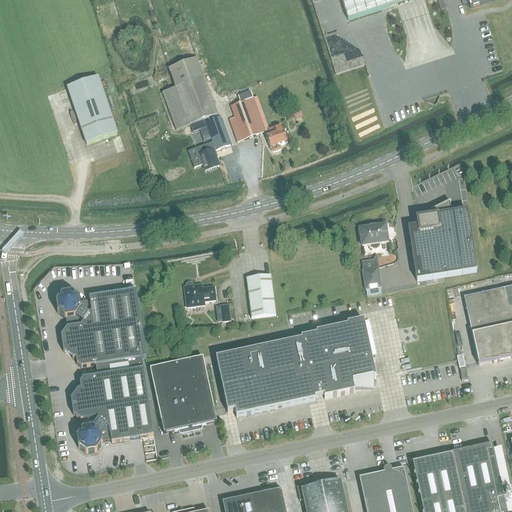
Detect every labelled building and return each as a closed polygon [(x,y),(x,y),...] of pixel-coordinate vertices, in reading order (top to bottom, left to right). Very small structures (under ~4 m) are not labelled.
[(341,0),(348,21),(414,0),(467,0),(470,9),(498,0),(341,0)] [(197,61),(169,72),(177,91),(163,95),(178,135),(192,130),(205,125),(206,125),(213,144),(216,151),(229,146),(197,61)] [(67,89),(86,146),(117,136),(98,78),(67,89)] [(235,119),(229,121),(237,143),(265,133),(257,111),(253,100),(230,107),(235,119)] [(299,108),(292,111),(295,120),(302,118),(299,108)] [(192,130),(193,134),(200,131),(204,143),(210,140),(205,125),(192,130)] [(275,153),(279,152),(281,150),(280,146),(281,146),(286,144),(280,127),(267,132),(269,137),(266,138),(270,150),(271,150),(272,153),(275,153)] [(213,144),(197,150),(201,160),(205,172),(218,168),(221,166),(216,151),(213,144)] [(408,230),(417,283),(462,275),(477,273),(467,213),(453,215),(451,215),(450,205),(450,204),(450,203),(426,215),(426,216),(428,215),(429,219),(416,221),(417,229),(408,230)] [(369,229),(370,229),(359,231),(362,248),(371,247),(371,248),(373,249),(374,250),(376,250),(377,250),(378,249),(379,247),(379,245),(388,244),(386,227),(375,229),(375,228),(369,229)] [(378,274),(378,272),(379,272),(379,271),(379,269),(377,257),(376,257),(374,260),(374,261),(362,263),(363,274),(366,291),(381,288),(380,287),(379,281),(379,279),(378,274)] [(252,321),(251,321),(276,318),(276,317),(276,318),(271,278),(271,277),(267,278),(267,279),(250,281),(250,280),(246,281),(247,281),(252,321)] [(202,286),(193,288),(193,286),(192,285),(190,284),(188,284),(186,285),(185,287),(186,289),(184,289),(187,310),(205,307),(205,304),(216,303),(214,289),(202,290),(202,286)] [(511,326),(508,309),(504,290),(464,299),(478,366),(480,366),(479,363),(482,363),(489,362),(492,361),(493,364),(494,363),(494,362),(498,361),(498,363),(499,363),(499,360),(502,360),(509,358),(511,358),(511,326)] [(81,370),(96,367),(141,360),(146,360),(136,292),(117,295),(117,296),(108,297),(107,297),(89,299),(90,303),(80,304),(80,301),(72,295),(62,297),(56,305),(57,315),(66,321),(69,320),(71,330),(67,330),(61,338),(63,353),(73,361),(76,360),(77,366),(81,370)] [(222,324),(230,323),(229,308),(220,309),(222,324)] [(324,400),(354,394),(354,390),(373,389),(372,380),(376,379),(363,323),(347,326),(348,328),(316,335),(317,337),(301,340),(301,342),(216,360),(228,415),(235,413),(236,419),(315,402),(314,396),(323,394),(324,400)] [(203,359),(176,365),(191,434),(201,432),(202,430),(201,427),(217,424),(203,359)] [(141,360),(96,367),(97,378),(83,380),(80,385),(81,391),(78,391),(71,401),(73,416),(81,422),(85,422),(86,431),(82,432),(77,440),(78,450),(86,456),(96,454),(102,446),(102,444),(111,442),(111,445),(153,438),(141,360)] [(191,434),(176,365),(150,371),(164,435),(178,432),(178,435),(180,436),(191,434)] [(452,455),(452,457),(463,504),(503,495),(493,452),(492,446),(452,455)] [(464,511),(511,511),(511,504),(500,451),(493,452),(503,495),(463,504),(464,511)] [(464,511),(463,504),(452,457),(412,465),(422,511),(464,511)] [(385,469),(383,472),(384,475),(359,480),(366,511),(412,511),(403,470),(392,473),(391,470),(389,469),(385,469)] [(346,511),(341,483),(313,489),(312,485),(297,488),(300,502),(304,501),(305,511),(346,511)] [(254,511),(285,511),(281,492),(252,498),(254,511)] [(223,504),(224,511),(254,511),(252,498),(223,504)]
